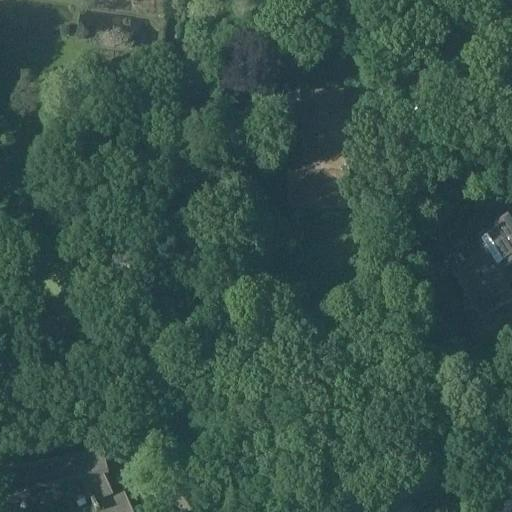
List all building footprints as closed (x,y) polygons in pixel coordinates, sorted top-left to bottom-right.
[(380,50),(380,36),(359,36),(358,51),(380,50)] [(424,90),(435,90),(436,76),(400,75),(400,89),(411,89),(410,98),(424,99),(424,90)] [(351,95),(304,95),(304,176),(290,176),(290,208),(348,208),(348,181),(351,181),(351,173),(343,173),(343,118),(351,118),(351,95)] [(452,272),(464,293),(464,312),(476,312),(482,322),(511,304),(511,294),(500,274),(511,266),(511,219),(477,239),(477,257),(452,272)] [(7,504),(30,500),(29,494),(83,484),(93,505),(91,506),(94,511),(132,511),(126,498),(116,503),(105,480),(109,479),(104,455),(1,475),(7,504)]
